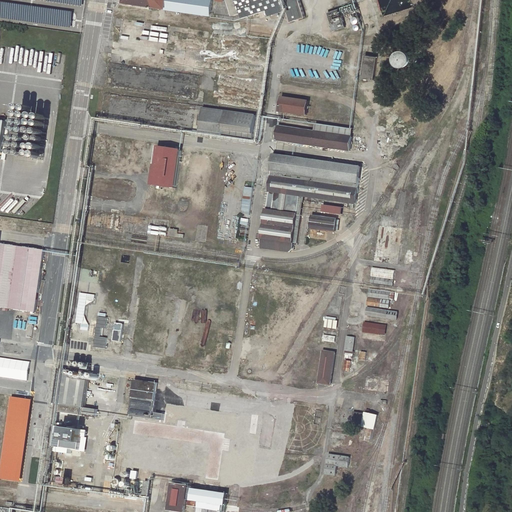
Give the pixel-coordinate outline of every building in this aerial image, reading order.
[(124,0),(124,4),(151,8),(151,6),(165,8),(209,15),(211,0),(124,0)] [(228,0),(234,18),(241,16),(243,22),(269,12),(271,19),(289,13),(287,7),(291,6),(293,13),(290,14),(293,23),(307,18),(300,0),(228,0)] [(328,12),(334,31),(346,27),(340,8),(328,12)] [(399,57),(398,58),(398,59),(399,62),(400,64),(402,66),(404,67),(405,68),(408,68),(411,67),(414,65),(415,64),(416,62),(416,59),(416,57),(416,56),(415,53),(414,52),(411,51),(409,50),(407,50),(404,50),(402,52),(400,54),(399,57)] [(364,55),(360,77),(373,79),(377,57),(364,55)] [(307,102),(281,99),(279,112),(305,116),(307,102)] [(199,131),(234,136),(235,130),(241,130),(240,137),(245,138),(246,131),(251,132),(254,114),(203,107),(199,131)] [(353,129),(315,124),(314,132),(351,137),(353,129)] [(351,137),(314,132),(303,130),(279,127),(276,141),(350,152),(351,137)] [(176,189),(181,150),(157,146),(152,185),(176,189)] [(300,196),(305,196),(356,203),(360,166),(275,154),(261,247),(293,251),(294,244),(296,229),(300,230),(302,219),(297,218),(300,196)] [(234,191),(236,160),(228,159),(226,190),(234,191)] [(253,181),(254,172),(246,171),(245,181),(253,181)] [(323,204),(323,210),(341,212),(342,206),(323,204)] [(310,227),(336,230),(337,219),(312,215),(310,227)] [(379,224),(374,260),(397,263),(402,227),(379,224)] [(170,228),(169,235),(180,236),(181,233),(178,232),(178,228),(170,228)] [(0,304),(34,309),(42,247),(0,241),(0,304)] [(394,286),(395,270),(372,268),(371,284),(394,286)] [(390,307),(391,300),(391,291),(370,289),(368,306),(390,307)] [(84,327),(88,291),(80,290),(77,326),(84,327)] [(368,308),(367,316),(398,320),(399,312),(368,308)] [(8,312),(0,310),(0,333),(4,334),(8,312)] [(106,349),(108,338),(105,338),(107,317),(99,316),(95,348),(106,349)] [(326,328),(338,329),(338,317),(326,317),(326,328)] [(364,332),(386,336),(388,325),(365,322),(364,332)] [(124,324),(116,323),(113,341),(121,342),(124,324)] [(323,341),(335,343),(337,337),(324,334),(323,341)] [(328,384),(334,352),(322,350),(316,382),(328,384)] [(56,404),(61,370),(53,369),(48,403),(56,404)] [(56,404),(55,412),(90,416),(91,408),(79,407),(84,372),(61,370),(56,404)] [(135,379),(129,415),(163,420),(164,413),(154,412),(158,382),(135,379)] [(8,398),(0,450),(0,480),(12,482),(25,401),(8,398)] [(354,410),(352,425),(377,428),(379,414),(354,410)] [(78,430),(53,426),(50,445),(76,449),(78,430)] [(107,443),(105,460),(115,462),(118,444),(107,443)] [(326,473),(337,475),(338,465),(350,467),(351,456),(329,453),(326,473)] [(55,483),(58,462),(50,461),(47,483),(55,483)] [(109,490),(148,495),(150,481),(111,476),(109,490)] [(167,510),(176,511),(183,511),(184,507),(207,510),(219,511),(224,511),(226,495),(217,494),(218,487),(205,485),(204,492),(190,490),(191,486),(171,483),(170,492),(164,492),(162,504),(167,505),(167,510)]
